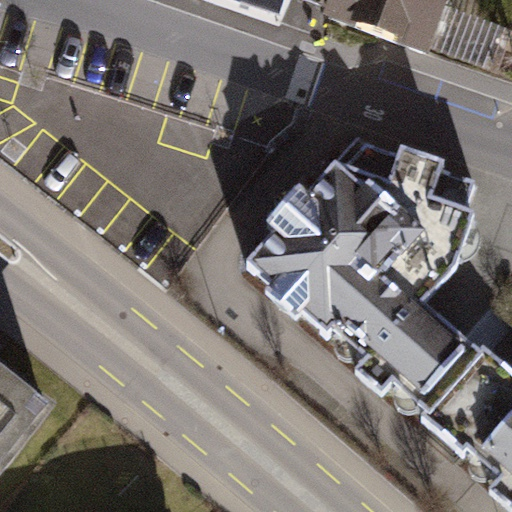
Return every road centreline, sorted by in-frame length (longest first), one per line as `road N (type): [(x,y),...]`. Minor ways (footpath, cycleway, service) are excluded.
road 1 (primary): [(0,248),(97,319),(322,511)]
road 2 (residential): [(73,0),(293,73)]
road 3 (residential): [(293,73),(511,147)]
